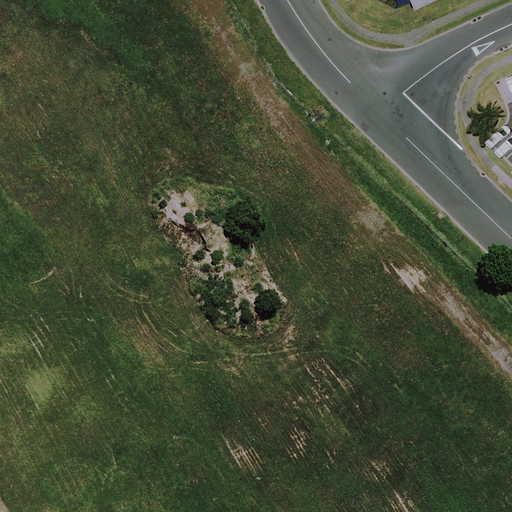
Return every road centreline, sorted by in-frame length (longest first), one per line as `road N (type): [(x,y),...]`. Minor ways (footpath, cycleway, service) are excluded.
road 1 (tertiary): [(511,239),(380,112)]
road 2 (unclassified): [(511,24),(433,67),(380,112)]
road 3 (tertiary): [(380,112),(333,65),(288,0)]
